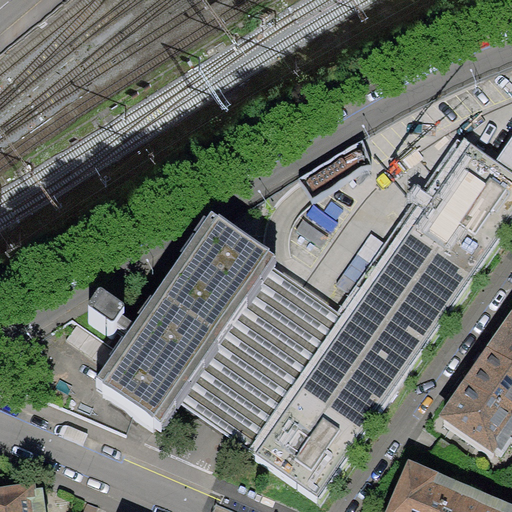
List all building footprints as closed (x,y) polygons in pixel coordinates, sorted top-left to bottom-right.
[(369,174),(360,149),(296,188),(310,210),(369,174)] [(319,504),(511,219),(511,178),(500,171),(473,151),(352,324),(257,461),(319,504)] [(511,153),(500,171),(511,178),(511,153)] [(123,339),(137,349),(103,397),(154,432),(174,403),(201,365),(270,267),(220,232),(143,341),(128,331),(131,326),(131,325),(131,324),(130,323),(110,309),(108,308),(107,308),(106,309),(96,323),(96,325),(96,326),(97,327),(105,332),(118,341),(119,342),(120,342),(121,341),(123,339)] [(352,324),(270,267),(201,365),(174,403),(215,430),(257,461),(352,324)] [(494,354),(488,362),(511,379),(511,330),(511,329),(494,354)] [(511,427),(511,379),(488,362),(471,387),(465,395),(511,427)] [(511,428),(511,427),(465,395),(448,419),(442,429),(489,461),(511,428)] [(467,464),(439,445),(429,459),(459,479),(467,464)] [(444,511),(449,501),(429,493),(431,487),(408,477),(399,496),(395,495),(387,511),(444,511)] [(0,511),(30,511),(29,500),(8,503),(6,488),(0,489),(0,511)] [(473,511),(449,501),(444,511),(473,511)]
